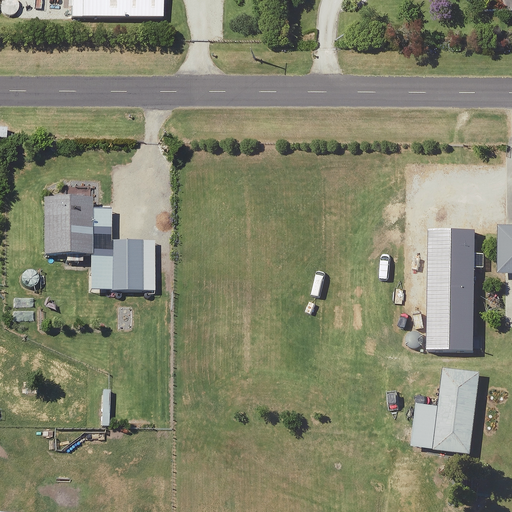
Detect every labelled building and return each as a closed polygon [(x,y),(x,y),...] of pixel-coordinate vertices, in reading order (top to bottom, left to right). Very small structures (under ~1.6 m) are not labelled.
[(162,20),(162,0),(70,0),(71,20),(162,20)] [(90,259),(91,203),(44,202),(43,258),(90,259)] [(511,228),(500,228),(499,278),(511,278),(511,228)] [(138,294),(140,246),(111,244),(109,293),(138,294)] [(478,376),(444,372),(440,410),(417,407),(412,449),(469,456),(478,376)]
